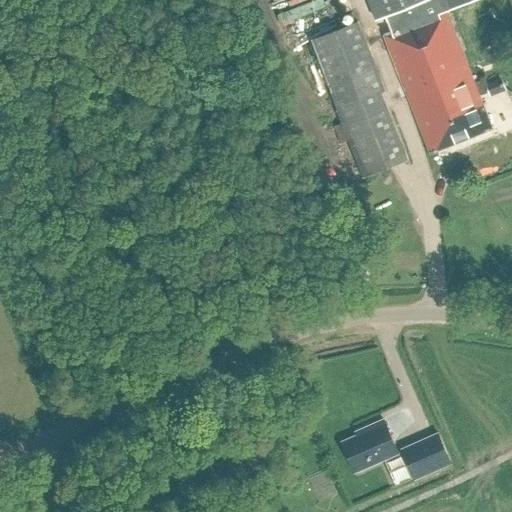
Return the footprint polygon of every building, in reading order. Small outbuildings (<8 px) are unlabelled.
[(328,6),(326,0),(295,0),(298,12),(328,6)] [(385,35),(432,154),(492,130),(445,10),(431,16),(427,6),(435,3),(433,0),(369,0),(379,24),(386,22),(390,32),(385,35)] [(511,0),(463,0),(467,7),(482,0),(508,0),(511,9),(511,0)] [(358,22),(311,41),(363,178),(409,160),(382,92),(385,91),(358,22)] [(484,84),(490,98),(507,91),(501,78),(484,84)] [(407,247),(394,244),(391,260),(404,263),(407,247)] [(398,453),(383,421),(357,433),(358,436),(342,443),(355,472),(398,453)] [(417,478),(453,462),(441,434),(404,450),(417,478)]
